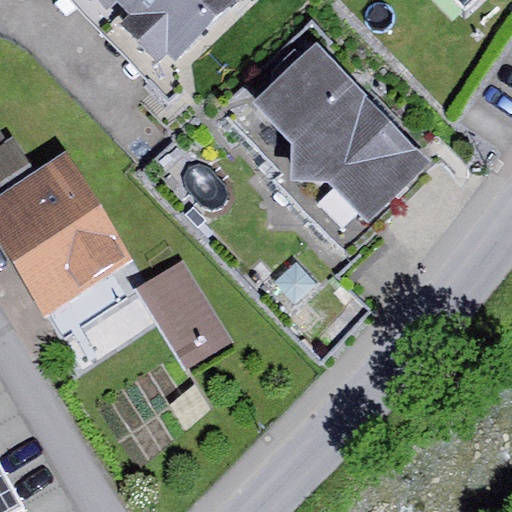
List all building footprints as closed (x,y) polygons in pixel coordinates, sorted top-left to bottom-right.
[(125,10),(134,0),(99,0),(110,11),(118,3),(125,10)] [(238,0),(134,0),(125,10),(131,16),(120,26),(156,62),(169,49),(179,59),(238,0)] [(456,0),(467,11),(478,0),(456,0)] [(369,221),(429,160),(318,43),(255,100),(294,141),(290,181),(331,181),(369,221)] [(6,139),(0,142),(0,197),(39,172),(14,134),(6,139)] [(0,242),(44,317),(131,258),(65,154),(39,172),(0,197),(0,242)] [(138,291),(187,371),(234,342),(185,262),(138,291)] [(295,265),(275,284),(295,305),(315,286),(295,265)] [(0,511),(6,511),(23,504),(0,461),(0,511)]
